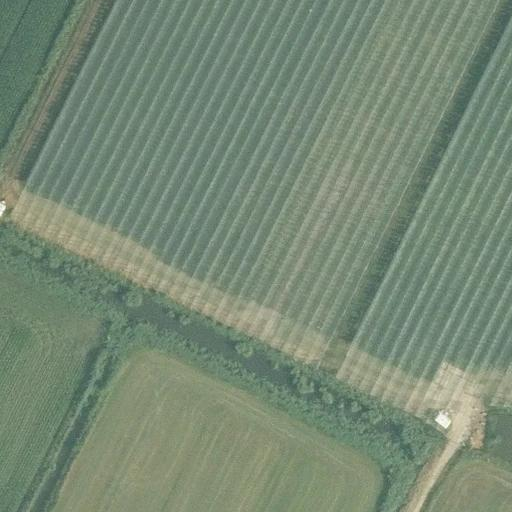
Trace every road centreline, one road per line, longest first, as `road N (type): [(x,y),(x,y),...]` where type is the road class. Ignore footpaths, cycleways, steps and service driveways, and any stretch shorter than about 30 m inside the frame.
road 1 (track): [(473,409),(27,191)]
road 2 (track): [(413,511),(494,373),(511,380)]
